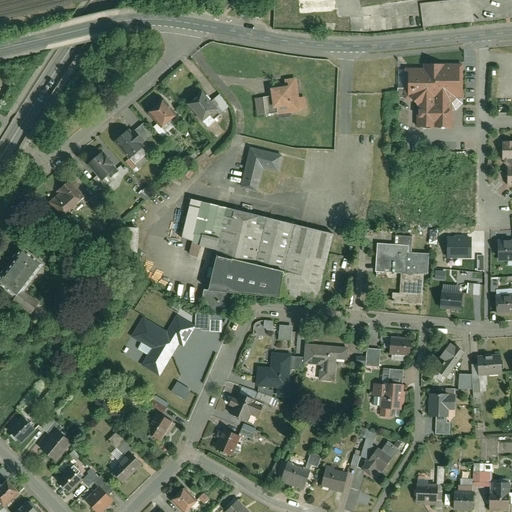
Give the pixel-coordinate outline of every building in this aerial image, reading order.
[(298,0),(299,13),(336,10),(334,0),(298,0)] [(418,103),(418,125),(450,125),(450,101),(456,95),(462,95),(462,62),(423,62),(423,66),(404,66),(404,88),(404,97),(413,97),(418,103)] [(268,94),(261,96),(264,114),(299,110),(298,107),(305,106),(304,96),(297,97),(295,77),(284,78),(285,82),(267,85),(268,94)] [(202,89),(187,101),(202,119),(216,108),(217,107),(210,99),(202,89)] [(218,93),(210,99),(217,107),(216,108),(220,113),(229,105),(218,93)] [(264,114),(261,96),(254,96),(256,115),(264,114)] [(176,113),(162,98),(147,111),(160,126),(176,113)] [(143,122),(135,128),(145,140),(153,133),(143,122)] [(127,128),(112,140),(128,158),(144,145),(141,143),(145,140),(135,128),(130,132),(127,128)] [(164,130),(160,133),(166,141),(170,138),(164,130)] [(511,183),(511,141),(503,141),(503,158),(510,158),(510,166),(506,166),(506,184),(511,183)] [(250,147),(241,185),(258,188),(263,168),(278,171),(282,154),(250,147)] [(101,150),(86,162),(97,176),(103,185),(104,186),(112,180),(109,176),(117,170),(101,150)] [(211,156),(207,150),(194,160),(198,166),(211,156)] [(197,169),(193,166),(185,174),(190,178),(197,169)] [(103,185),(97,176),(89,182),(96,191),(103,185)] [(61,190),(48,201),(60,215),(83,196),(77,189),(79,188),(70,177),(58,187),(61,190)] [(153,194),(146,186),(140,192),(146,199),(153,194)] [(332,231),(191,197),(181,239),(191,241),(189,252),(198,255),(200,244),(216,248),(208,287),(203,288),(201,308),(232,312),(231,291),(318,298),(332,231)] [(121,252),(134,252),(134,227),(121,227),(121,252)] [(397,243),(377,241),(375,270),(401,271),(400,292),(392,292),(391,302),(421,304),(423,272),(427,272),(429,252),(411,251),(412,235),(397,234),(397,243)] [(441,235),(441,258),(471,258),(470,234),(441,235)] [(511,239),(498,240),(499,260),(511,259),(511,239)] [(21,246),(0,272),(0,284),(15,296),(12,299),(30,313),(38,301),(23,290),(43,263),(21,246)] [(434,270),(434,279),(444,279),(444,270),(434,270)] [(467,283),(467,293),(478,294),(479,283),(467,283)] [(441,288),(440,307),(461,308),(462,290),(441,288)] [(511,292),(495,294),(497,313),(511,311),(511,292)] [(196,312),(195,326),(202,327),(202,329),(209,330),(210,312),(196,312)] [(153,350),(144,364),(159,373),(179,341),(182,343),(193,325),(177,316),(167,333),(152,325),(141,343),(153,350)] [(262,330),(271,329),(271,320),(262,320),(262,330)] [(291,325),(279,324),(278,339),(290,340),(291,325)] [(390,336),(389,353),(409,355),(411,337),(390,336)] [(432,365),(445,375),(464,350),(451,340),(432,365)] [(305,343),(303,362),(320,363),(319,378),(334,379),(336,358),(347,358),(348,346),(305,343)] [(366,347),(364,365),(379,366),(380,348),(366,347)] [(258,367),(256,385),(277,386),(276,395),(287,396),(290,369),(291,355),(291,354),(272,352),(271,368),(258,367)] [(501,353),(477,354),(479,374),(502,373),(501,353)] [(291,355),(290,369),(301,370),(302,356),(291,355)] [(388,382),(403,384),(404,369),(389,368),(388,382)] [(472,388),(472,377),(471,373),(459,372),(458,388),(472,388)] [(374,382),(372,405),(380,405),(379,415),(390,415),(390,407),(401,408),(403,384),(388,382),(374,382)] [(429,391),(428,416),(435,416),(435,420),(446,421),(447,408),(454,408),(454,392),(445,392),(445,391),(429,391)] [(233,405),(229,413),(246,420),(250,412),(256,415),(260,406),(252,402),(253,399),(238,393),(236,398),(232,396),(229,403),(233,405)] [(154,397),(149,404),(163,412),(167,405),(154,397)] [(155,411),(143,428),(159,439),(164,432),(167,434),(174,423),(155,411)] [(7,429),(20,442),(35,427),(22,414),(7,429)] [(40,426),(52,435),(58,429),(59,430),(62,426),(50,415),(40,426)] [(446,421),(435,420),(435,433),(449,433),(450,421),(446,421)] [(223,428),(215,448),(231,455),(240,435),(223,428)] [(52,435),(41,448),(55,460),(72,441),(59,430),(58,429),(52,435)] [(108,438),(125,456),(130,451),(135,447),(118,429),(108,438)] [(368,458),(376,447),(372,444),(375,434),(368,432),(360,456),(368,458)] [(387,440),(381,448),(391,456),(397,447),(387,440)] [(368,458),(361,467),(370,474),(376,467),(381,471),(392,456),(391,456),(381,448),(378,445),(376,447),(368,458)] [(487,450),(482,450),(481,460),(497,461),(498,451),(502,451),(502,448),(496,448),(496,447),(487,446),(487,450)] [(125,456),(110,470),(122,482),(142,463),(130,451),(125,456)] [(310,452),(305,467),(310,468),(311,464),(317,466),(321,455),(310,452)] [(354,454),(350,464),(356,467),(360,456),(354,454)] [(288,460),(280,480),(302,489),(310,468),(305,467),(288,460)] [(63,473),(56,480),(68,492),(82,478),(78,474),(80,472),(73,465),(71,467),(68,464),(61,472),(63,473)] [(326,465),(321,485),(342,490),(347,470),(326,465)] [(472,485),(490,485),(490,480),(490,470),(473,470),(472,485)] [(98,486),(104,492),(111,485),(100,475),(94,481),(98,486)] [(7,476),(0,482),(0,502),(4,505),(20,489),(7,476)] [(490,485),(489,509),(497,509),(497,507),(509,508),(510,481),(490,480),(490,485)] [(417,482),(416,500),(424,500),(424,502),(436,503),(437,483),(417,482)] [(98,486),(84,499),(96,511),(100,511),(112,500),(104,492),(98,486)] [(196,499),(184,486),(171,499),(183,511),(196,499)] [(453,487),(452,508),(472,509),(473,487),(453,487)] [(203,493),(198,498),(203,503),(208,497),(203,493)] [(224,511),(223,511),(251,511),(238,498),(224,511)] [(37,511),(26,499),(12,511),(37,511)]
